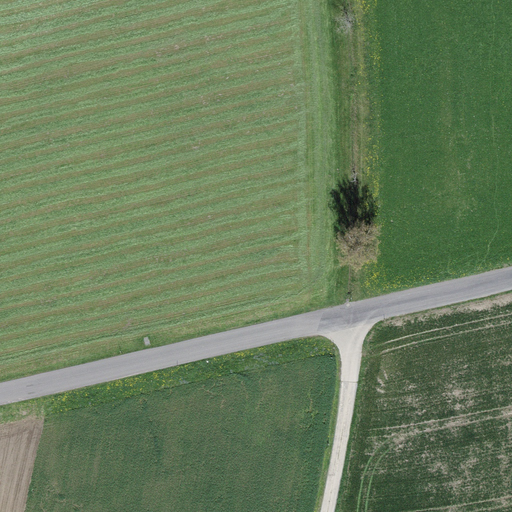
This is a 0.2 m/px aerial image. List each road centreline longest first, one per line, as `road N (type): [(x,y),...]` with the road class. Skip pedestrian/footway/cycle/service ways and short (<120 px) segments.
road 1 (unclassified): [(511,277),(0,390)]
road 2 (track): [(349,314),(360,198),(352,0)]
